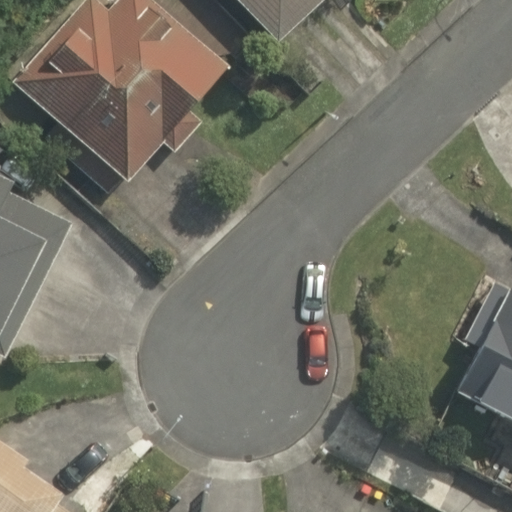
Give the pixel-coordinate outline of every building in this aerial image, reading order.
[(13,88),(126,188),(227,73),(143,0),(122,0),(108,16),(90,0),(13,88)] [(229,0),(273,48),(325,0),(229,0)] [(0,358),(5,361),(70,226),(10,197),(12,187),(0,181),(0,358)] [(511,298),(491,288),(463,345),(479,353),(456,399),(511,427),(511,298)] [(53,511),(61,501),(20,475),(26,464),(0,447),(0,511),(53,511)]
